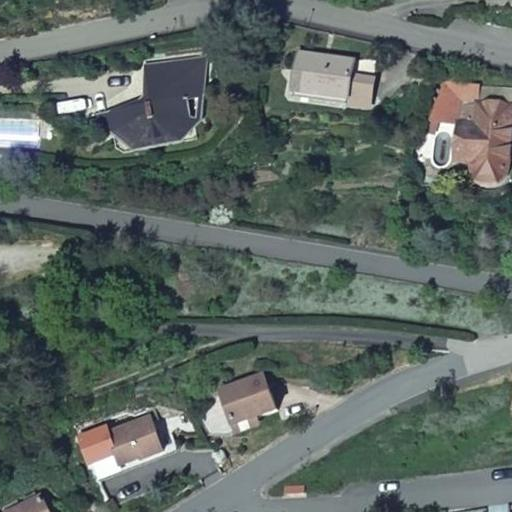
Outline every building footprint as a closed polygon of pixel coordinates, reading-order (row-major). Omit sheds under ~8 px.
[(358,63),(301,54),(295,91),(350,100),(350,105),(372,109),(379,61),(359,57),(358,63)] [(132,149),(195,138),(189,102),(205,99),(202,82),(207,81),(204,61),(147,71),(153,108),(114,115),(118,136),(129,134),(132,149)] [(509,174),(511,139),(511,104),(498,104),(479,102),(481,86),(445,81),(431,122),(459,123),(458,163),(474,164),(473,167),(473,173),(475,178),(478,183),(485,187),(493,189),(499,188),(503,185),(506,182),(509,177),(509,174)] [(499,87),(481,86),(479,102),(498,104),(499,87)] [(264,376),(222,391),(227,405),(233,422),(235,427),(277,410),(264,376)] [(151,418),(165,453),(171,451),(155,405),(146,408),(149,418),(151,418)] [(233,422),(227,405),(218,408),(224,425),(233,422)] [(149,418),(110,433),(123,467),(143,459),(144,461),(165,453),(151,418),(149,418)] [(123,467),(110,433),(108,427),(80,438),(100,477),(123,467)] [(103,482),(174,456),(171,451),(165,453),(144,461),(143,459),(123,467),(100,477),(103,482)] [(29,505),(40,499),(37,492),(25,498),(29,505)] [(14,511),(50,511),(43,498),(40,499),(29,505),(22,508),(14,511)] [(7,511),(14,511),(22,508),(18,501),(5,507),(7,511)]
